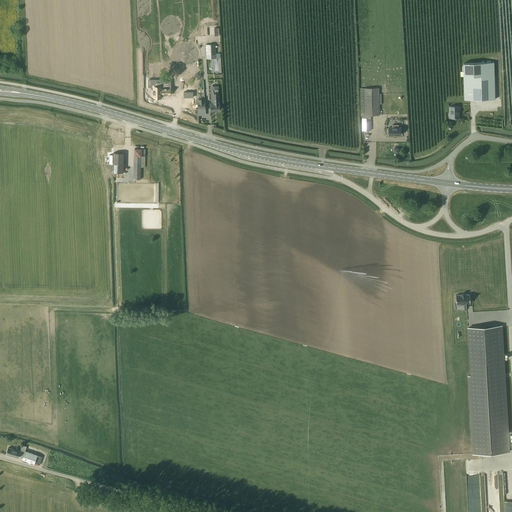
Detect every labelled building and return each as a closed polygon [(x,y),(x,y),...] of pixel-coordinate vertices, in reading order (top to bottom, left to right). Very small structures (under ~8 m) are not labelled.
[(215,44),(206,45),(207,54),(216,53),(215,44)] [(495,99),(495,96),(494,62),(463,63),(464,100),(495,99)] [(151,80),(149,80),(149,87),(154,87),(154,88),(154,90),(153,90),(153,94),(154,94),(154,98),(156,98),(156,99),(160,99),(160,98),(162,98),(162,96),(162,95),(170,94),(170,88),(171,88),(171,81),(161,81),(161,84),(155,84),(155,80),(151,80)] [(214,104),(210,104),(211,111),(220,111),(219,93),(218,93),(218,86),(217,86),(218,86),(218,89),(213,89),(214,104)] [(380,115),(379,96),(379,88),(360,88),(361,115),(362,118),(362,131),(371,130),(371,118),(371,115),(380,115)] [(460,111),(459,106),(449,106),(449,118),(459,118),(458,111),(460,111)] [(388,130),(388,134),(389,134),(389,135),(401,135),(401,127),(398,127),(398,125),(392,125),(392,127),(389,127),(389,130),(388,130)] [(115,145),(125,145),(126,129),(115,129),(115,145)] [(142,149),(135,149),(134,157),(133,179),(141,179),(141,175),(143,175),(143,167),(145,168),(146,149),(142,149)] [(124,153),(113,153),(113,173),(123,173),(124,153)] [(457,295),(456,295),(456,304),(458,304),(464,303),(464,308),(466,308),(468,307),(468,303),(470,303),(469,294),(465,295),(464,295),(464,294),(461,294),(461,295),(457,295)] [(488,311),(487,299),(478,299),(478,311),(488,311)] [(469,375),(473,454),(510,452),(502,325),(469,327),(471,375),(469,375)] [(21,451),(8,447),(6,454),(18,458),(21,451)] [(37,455),(25,451),(22,460),(35,464),(35,463),(40,465),(42,457),(37,455)]
